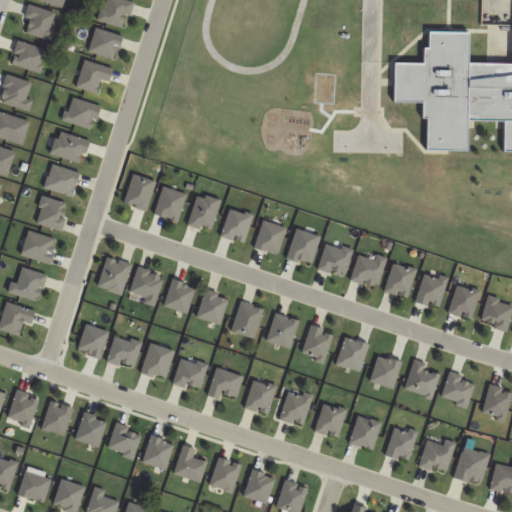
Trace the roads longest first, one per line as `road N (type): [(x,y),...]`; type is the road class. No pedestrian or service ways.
road 1 (residential): [(0,354),(472,511)]
road 2 (residential): [(511,359),(93,222)]
road 3 (residential): [(163,0),(44,369)]
